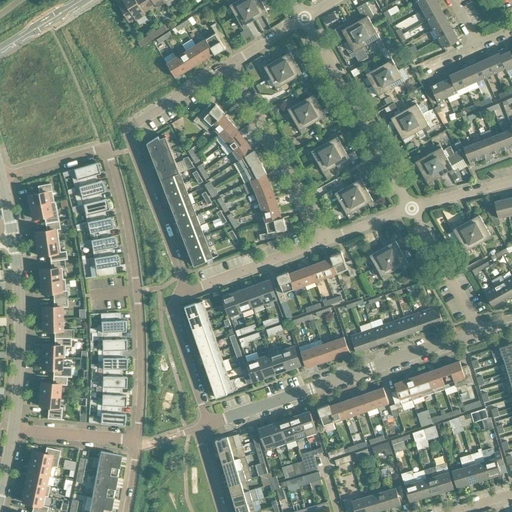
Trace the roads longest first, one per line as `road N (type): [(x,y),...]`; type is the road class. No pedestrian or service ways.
road 1 (residential): [(136,441),(140,328),(109,155),(99,149),(0,177)]
road 2 (residential): [(183,286),(127,133),(229,63)]
road 3 (residential): [(208,423),(479,330)]
road 4 (residential): [(412,208),(304,17)]
road 5 (residential): [(325,240),(229,63)]
road 6 (residential): [(12,238),(20,330),(13,428)]
road 7 (residential): [(183,286),(325,240)]
road 8 (residential): [(208,423),(169,310),(183,286)]
road 9 (residential): [(479,330),(412,208)]
road 10 (residential): [(136,441),(13,428)]
